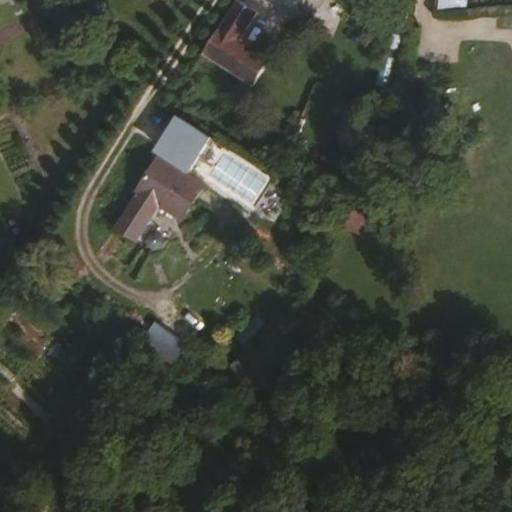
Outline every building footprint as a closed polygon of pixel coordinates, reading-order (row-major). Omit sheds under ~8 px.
[(235,39),(251,14),(232,0),(193,62),(212,74),(235,39)] [(229,84),(251,49),(235,39),(212,74),(229,84)] [(175,117),(153,152),(188,174),(210,139),(175,117)] [(197,188),(154,163),(134,194),(137,196),(114,232),(132,243),(154,208),(178,222),(197,188)] [(365,234),(381,201),(360,191),(345,224),(365,234)] [(189,346),(154,323),(141,342),(175,365),(189,346)]
